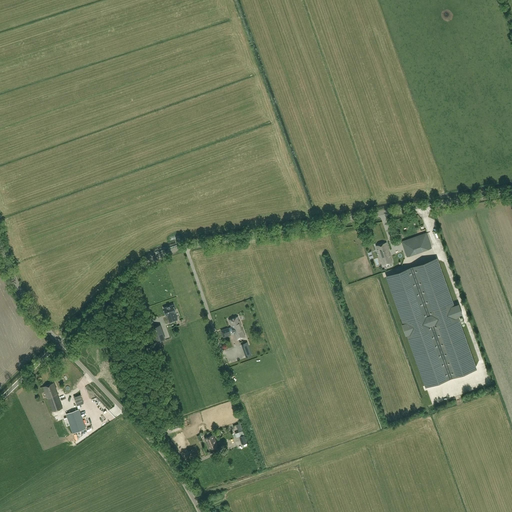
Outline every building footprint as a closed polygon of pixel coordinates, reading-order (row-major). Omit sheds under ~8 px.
[(431,247),(426,233),(402,242),(407,256),(431,247)] [(386,242),(376,246),(379,254),(383,265),(392,262),(388,250),(389,250),(386,242)] [(462,314),(459,304),(453,306),(437,259),(387,276),(404,324),(402,324),(406,334),(407,334),(426,385),(475,368),(457,316),(462,314)] [(173,304),(163,308),(166,315),(167,315),(170,322),(177,319),(175,312),(176,312),(173,304)] [(222,331),(224,337),(233,334),(235,340),(244,337),(237,317),(229,320),(231,327),(222,331)] [(153,335),(162,332),(159,325),(150,328),(153,335)] [(246,358),(252,355),(247,342),(241,344),(246,358)] [(54,383),(43,387),(47,397),(48,397),(53,412),(63,409),(56,390),(57,390),(54,383)] [(79,409),(66,413),(73,433),(86,428),(79,409)] [(241,433),(245,432),(243,422),(238,423),(239,431),(236,431),(237,436),(241,435),(241,433)] [(54,427),(45,431),(47,437),(56,433),(54,427)] [(205,438),(209,450),(218,446),(213,435),(205,438)] [(242,444),(247,443),(245,435),(239,437),(242,444)]
